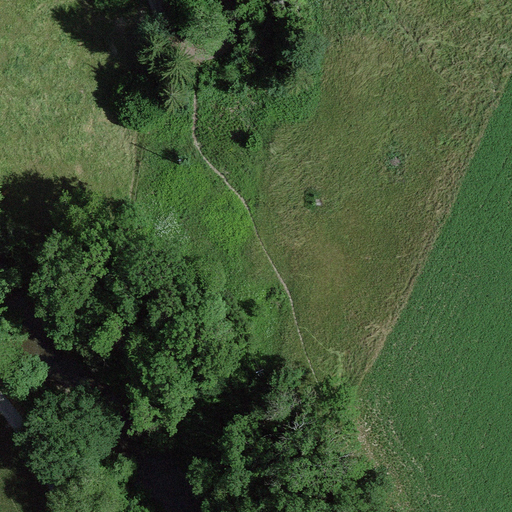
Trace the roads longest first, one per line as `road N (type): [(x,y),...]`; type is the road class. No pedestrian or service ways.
road 1 (track): [(231,0),(230,41),(207,55),(176,45),(155,0)]
road 2 (track): [(62,511),(0,404)]
